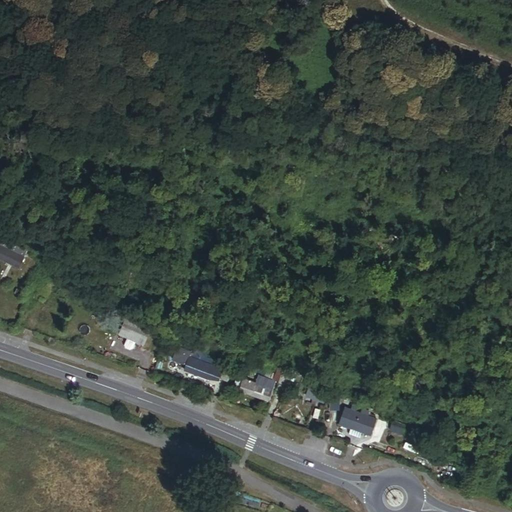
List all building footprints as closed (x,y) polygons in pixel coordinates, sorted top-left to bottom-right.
[(0,258),(19,268),(27,251),(3,239),(0,245),(0,258)] [(159,335),(163,324),(155,321),(154,322),(137,315),(134,322),(127,319),(120,335),(128,339),(136,342),(144,346),(150,331),(159,335)] [(133,349),(136,342),(128,339),(125,346),(126,349),(130,350),(133,349)] [(213,366),(214,362),(207,360),(207,357),(191,352),(191,354),(179,349),(177,354),(175,354),(173,361),(186,365),(185,371),(208,379),(210,374),(220,377),(223,370),(213,366)] [(228,380),(231,370),(224,367),(223,370),(220,378),(228,380)] [(286,386),(291,373),(279,369),(275,380),(279,382),(279,383),(286,386)] [(268,401),(275,382),(258,376),(256,384),(244,380),(240,391),(268,401)] [(234,389),(240,391),(243,382),(237,380),(234,389)] [(328,391),(310,385),(306,397),(323,403),(328,391)] [(339,395),(331,394),(330,410),(338,411),(339,395)] [(371,436),(377,420),(367,416),(369,412),(363,410),(361,414),(356,412),(357,408),(352,406),(351,410),(345,408),(339,424),(371,436)] [(394,422),(391,430),(412,438),(415,430),(394,422)]
